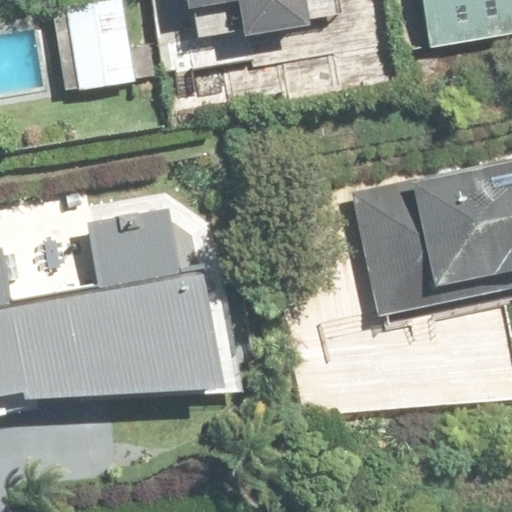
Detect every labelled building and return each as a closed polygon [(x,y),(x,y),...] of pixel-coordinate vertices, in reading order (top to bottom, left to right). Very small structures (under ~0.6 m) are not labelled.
[(254,40),(248,4),(277,0),(123,0),(127,21),(172,15),(177,51),(254,40)] [(511,0),(355,0),(366,76),(511,55),(511,0)] [(81,17),(11,23),(19,105),(89,98),(81,17)] [(511,172),(301,213),(326,342),(511,306),(511,172)] [(44,248),(53,317),(0,316),(0,409),(168,407),(154,338),(142,236),(44,248)]
